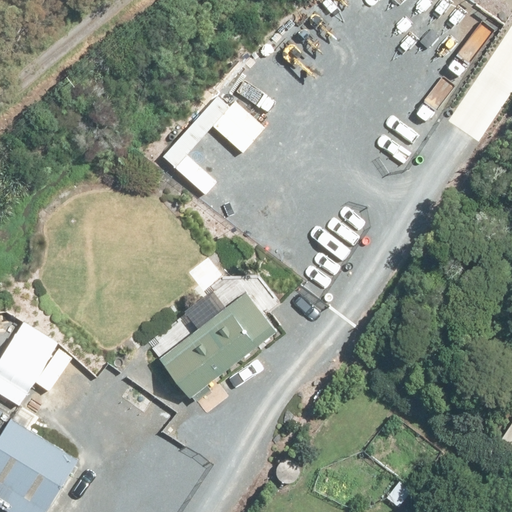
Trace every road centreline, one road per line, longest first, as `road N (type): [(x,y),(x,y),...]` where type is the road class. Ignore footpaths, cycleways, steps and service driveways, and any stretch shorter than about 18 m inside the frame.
road 1 (unknown): [(439,0),(417,82),(345,260),(301,331),(245,396),(199,511)]
road 2 (unclassified): [(130,0),(0,107)]
